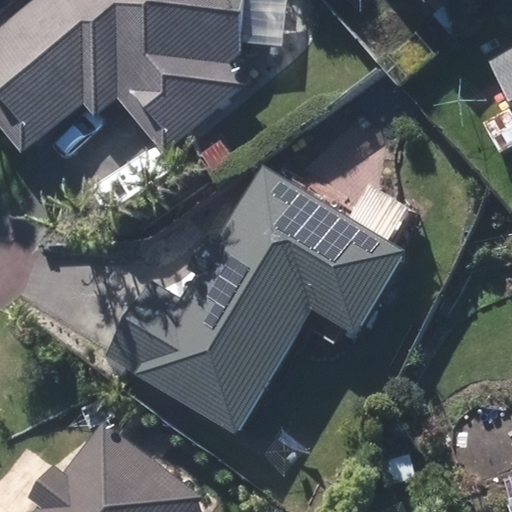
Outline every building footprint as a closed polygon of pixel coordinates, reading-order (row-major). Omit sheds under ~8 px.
[(48,0),(0,41),(0,108),(40,156),(99,107),(110,119),(134,99),(181,154),(263,86),(245,65),(256,56),(261,0),(48,0)] [(511,114),(496,126),(511,148),(511,114)] [(339,152),(356,171),(371,155),(353,138),(339,152)] [(215,156),(229,173),(246,158),(232,142),(215,156)] [(126,355),(258,434),(331,311),(376,337),(425,255),(280,168),(235,244),(224,238),(205,272),(215,276),(199,304),(168,284),(126,355)] [(52,433),(66,460),(103,440),(89,413),(52,433)] [(205,511),(215,500),(117,425),(78,477),(68,469),(45,501),(55,507),(51,511),(205,511)] [(389,463),(394,485),(426,478),(421,456),(389,463)]
